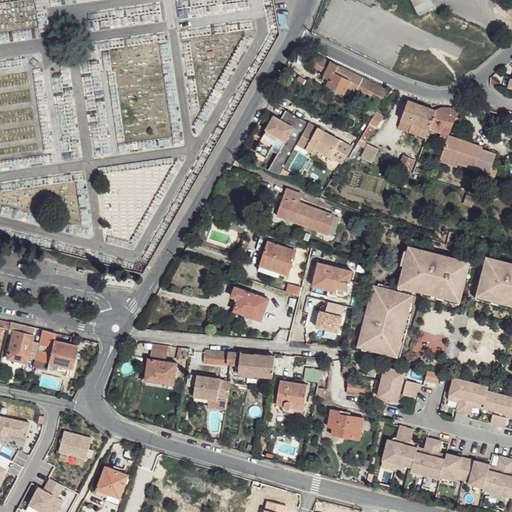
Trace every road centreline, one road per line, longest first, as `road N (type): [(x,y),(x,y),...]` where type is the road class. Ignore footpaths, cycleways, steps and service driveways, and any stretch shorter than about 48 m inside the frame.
road 1 (residential): [(125,319),(293,34)]
road 2 (residential): [(119,426),(421,511)]
road 3 (residential): [(511,50),(443,98),(293,34)]
road 4 (residential): [(127,332),(336,353)]
road 5 (residential): [(511,443),(385,413)]
road 6 (residential): [(51,399),(50,432),(7,511)]
